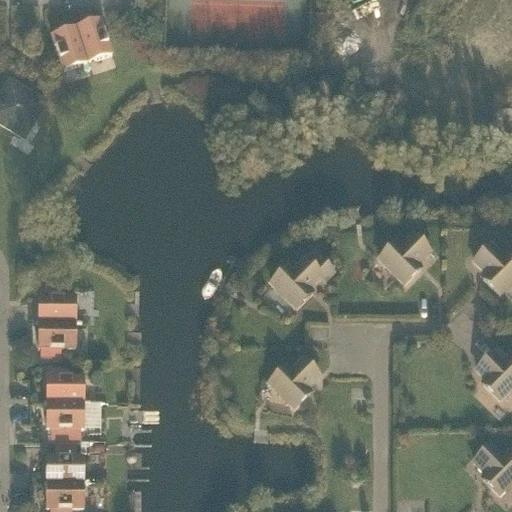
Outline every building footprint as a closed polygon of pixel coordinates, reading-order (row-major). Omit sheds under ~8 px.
[(100,24),(76,32),(87,67),(112,59),(100,24)] [(63,75),(87,67),(76,32),(52,40),(63,75)] [(45,107),(10,86),(0,102),(0,127),(24,142),(45,107)] [(401,253),(395,247),(379,263),(405,289),(421,273),(416,269),(429,255),(414,240),(401,253)] [(511,285),(511,260),(509,257),(503,263),(490,250),(474,265),(487,279),(483,283),(498,299),(511,285)] [(308,293),(320,281),(325,285),(334,276),(322,264),(314,272),(306,264),(292,277),(287,272),(271,287),(297,313),(313,297),(308,293)] [(38,302),(38,328),(76,328),(76,302),(38,302)] [(76,328),(38,328),(38,353),(76,353),(76,328)] [(487,384),(483,388),(498,404),(511,390),(511,366),(508,363),(503,368),(492,358),(477,373),(487,384)] [(290,377),(285,372),(269,387),(295,413),(310,397),(306,393),(319,380),(304,364),(290,377)] [(84,382),(47,382),(46,408),(84,408),(84,382)] [(84,408),(46,408),(46,433),(84,433),(84,408)] [(75,448),(55,448),(55,457),(75,457),(75,448)] [(498,499),(511,485),(511,461),(508,458),(503,463),(489,450),(474,466),(487,479),(483,484),(498,499)] [(46,462),(46,487),(84,487),(84,462),(46,462)] [(83,511),(84,487),(46,487),(46,511),(83,511)]
